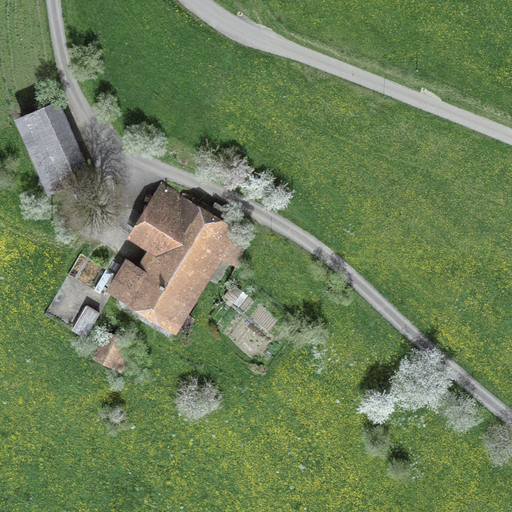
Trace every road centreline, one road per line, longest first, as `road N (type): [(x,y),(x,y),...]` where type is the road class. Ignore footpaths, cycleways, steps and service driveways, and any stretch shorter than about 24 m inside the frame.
road 1 (unclassified): [(45,0),(57,73),(97,140),(133,169),(231,204),(291,236),(511,427)]
road 2 (unclassified): [(511,142),(237,36),(182,0)]
